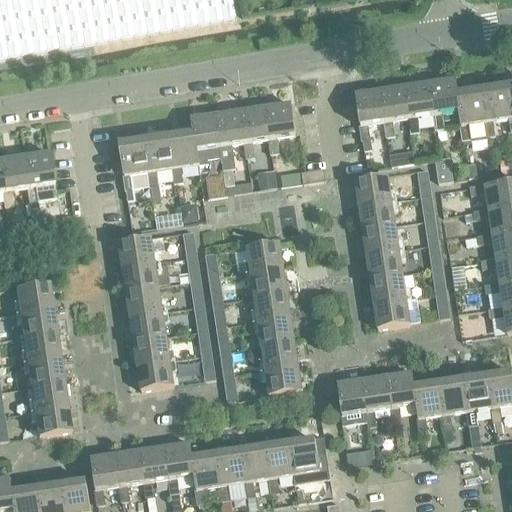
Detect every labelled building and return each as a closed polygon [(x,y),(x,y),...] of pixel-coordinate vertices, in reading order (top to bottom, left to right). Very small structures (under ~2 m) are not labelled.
[(0,0),(0,60),(19,57),(121,40),(234,20),(230,0),(0,0)] [(456,82),(430,86),(435,118),(433,118),(436,133),(438,144),(447,142),(445,132),(444,132),(442,117),(459,114),(457,97),(458,97),(456,82)] [(435,118),(430,86),(406,90),(410,122),(409,122),(411,137),(420,136),(417,121),(433,118),(435,118)] [(492,125),(508,123),(511,122),(506,89),(481,93),(486,126),(484,126),(486,141),(495,139),(492,125)] [(406,90),(381,94),(386,126),(384,126),(386,141),(395,140),(393,125),(409,122),(410,122),(406,90)] [(481,93),(458,97),(457,97),(459,114),(461,130),(460,130),(462,144),(463,144),(464,148),(471,147),(470,143),(486,141),(484,126),(486,126),(481,93)] [(386,126),(381,94),(357,97),(362,129),(360,129),(362,145),(364,155),(372,154),(369,128),(384,126),(386,126)] [(297,139),(292,107),(266,111),(270,143),(269,143),(271,159),(280,158),(278,142),(297,139)] [(266,111),(242,115),(246,146),(244,147),(247,163),(256,161),(254,145),(269,143),(270,143),(266,111)] [(246,146),(242,115),(217,118),(222,150),(221,150),(222,162),(220,162),(221,166),(222,166),(224,180),(224,184),(225,184),(227,198),(253,195),(252,186),(235,189),(233,173),(236,173),(232,148),(244,147),(246,146)] [(193,122),(195,136),(199,168),(207,168),(209,168),(209,164),(220,162),(222,162),(221,150),(222,150),(217,118),(193,122)] [(181,171),(198,168),(199,168),(195,136),(170,140),(175,172),(172,172),(174,187),(183,186),(181,171)] [(158,189),(156,174),(172,172),(175,172),(170,140),(145,143),(150,175),(147,175),(149,187),(149,191),(150,190),(152,202),(153,209),(161,208),(160,201),(158,189)] [(149,187),(147,175),(150,175),(145,143),(119,147),(124,179),(123,179),(125,194),(126,194),(127,205),(135,204),(133,190),(149,187)] [(29,206),(31,222),(33,236),(47,234),(46,227),(42,227),(41,220),(40,220),(37,205),(56,202),(54,188),(49,156),(23,159),(28,191),(26,192),(28,206),(29,206)] [(11,194),(26,192),(28,191),(23,159),(0,162),(0,172),(3,195),(2,195),(4,210),(13,209),(11,194)] [(449,162),(435,164),(437,176),(451,174),(449,162)] [(511,176),(511,162),(499,164),(501,178),(511,176)] [(476,167),(467,168),(469,182),(478,181),(476,167)] [(302,175),(302,176),(304,187),(304,188),(326,184),(324,172),(302,175)] [(275,174),(258,177),(261,193),(277,191),(275,174)] [(418,176),(421,201),(432,200),(428,174),(418,176)] [(451,174),(437,176),(439,188),(453,186),(451,174)] [(281,179),(282,190),(304,187),(302,176),(281,179)] [(224,180),(207,182),(210,201),(227,198),(225,184),(224,184),(224,180)] [(390,180),(357,184),(360,210),(398,204),(396,193),(392,194),(390,180)] [(470,200),(485,198),(487,214),(487,216),(511,212),(511,186),(484,191),(484,189),(469,191),(470,200)] [(435,224),(432,200),(421,201),(425,226),(435,224)] [(399,215),(398,204),(360,210),(364,234),(396,230),(394,215),(399,215)] [(198,210),(181,212),(183,228),(200,225),(198,210)] [(472,217),(464,218),(465,226),(489,223),(491,238),(491,240),(511,236),(511,212),(487,216),(487,214),(472,216),(472,217)] [(61,220),(63,231),(74,229),(73,218),(61,220)] [(439,250),(435,224),(425,226),(428,251),(439,250)] [(24,236),(22,226),(7,228),(9,238),(24,236)] [(364,234),(367,260),(404,254),(403,243),(398,243),(396,230),(364,234)] [(195,234),(184,236),(185,246),(188,261),(199,260),(195,234)] [(477,241),(466,243),(467,251),(492,247),(495,263),(495,264),(511,261),(511,236),(491,240),(491,238),(476,240),(477,241)] [(120,245),(120,246),(124,270),(161,265),(159,254),(155,254),(153,240),(120,245)] [(246,266),(248,276),(285,271),(281,246),(249,251),(251,266),(246,266)] [(432,275),(442,274),(439,250),(428,251),(432,275)] [(404,254),(367,260),(371,284),(403,279),(401,265),(406,264),(404,254)] [(217,256),(206,257),(210,282),(221,280),(217,256)] [(199,260),(188,261),(191,286),(202,284),(199,260)] [(481,274),(496,272),(498,287),(499,289),(511,286),(511,261),(495,264),(495,263),(480,265),(481,274)] [(162,275),(161,265),(124,270),(127,295),(160,290),(158,276),(162,275)] [(249,287),(254,286),(256,300),(289,295),(285,271),(248,276),(249,287)] [(446,298),(442,274),(432,275),(435,300),(446,298)] [(371,284),(374,308),(411,303),(409,292),(405,293),(403,279),(371,284)] [(225,305),(221,280),(210,282),(214,306),(225,305)] [(202,284),(191,286),(195,310),(206,309),(202,284)] [(500,296),(503,312),(502,314),(511,312),(511,286),(499,289),(498,287),(483,290),(485,298),(500,296)] [(18,306),(13,307),(15,316),(52,311),(49,287),(16,292),(18,306)] [(127,295),(131,319),(168,314),(167,303),(162,304),(160,290),(127,295)] [(253,315),(255,325),(292,319),(289,295),(256,300),(258,314),(253,315)] [(439,325),(449,323),(446,298),(435,300),(439,325)] [(408,314),(412,313),(411,303),(374,308),(378,333),(410,329),(408,314)] [(225,305),(214,306),(217,331),(228,329),(225,305)] [(206,309),(195,310),(197,327),(198,335),(210,333),(206,309)] [(56,336),(52,311),(15,316),(16,328),(22,327),(24,340),(56,336)] [(511,338),(511,312),(502,314),(503,312),(487,314),(489,323),(503,321),(506,339),(511,338)] [(481,313),(461,317),(464,332),(484,328),(481,313)] [(168,314),(131,319),(135,344),(167,339),(165,325),(170,324),(168,314)] [(256,336),(261,336),(263,349),(296,344),(292,319),(255,325),(256,336)] [(232,353),(228,329),(217,331),(221,355),(232,353)] [(210,333),(198,335),(202,360),(213,358),(210,333)] [(21,356),(22,366),(60,361),(56,336),(24,340),(26,355),(21,356)] [(135,344),(138,369),(176,363),(174,352),(169,353),(167,339),(135,344)] [(260,364),(262,374),(299,369),(296,344),(263,349),(265,363),(260,364)] [(224,380),(236,378),(232,353),(221,355),(224,380)] [(213,358),(202,360),(206,384),(215,383),(217,383),(213,358)] [(24,378),(29,377),(31,390),(64,385),(60,361),(22,366),(24,378)] [(177,373),(176,363),(138,369),(142,394),(175,389),(172,374),(177,373)] [(303,395),(303,394),(299,369),(262,374),(264,385),(268,385),(271,399),(303,395)] [(511,375),(511,376),(486,379),(491,413),(489,413),(491,427),(493,427),(494,437),(502,436),(499,412),(511,409),(511,375)] [(399,410),(416,408),(413,390),(411,377),(386,380),(390,411),(389,412),(391,427),(401,426),(399,410)] [(239,404),(236,378),(224,380),(228,406),(239,404)] [(474,415),(489,413),(491,413),(486,379),(463,383),(467,416),(466,416),(468,431),(476,429),(474,415)] [(386,380),(362,384),(366,414),(365,415),(367,426),(367,431),(377,429),(375,413),(389,412),(390,411),(386,380)] [(463,383),(439,386),(444,419),(441,420),(443,434),(444,434),(445,445),(452,444),(451,433),(452,433),(449,419),(466,416),(467,416),(463,383)] [(336,388),(341,418),(340,418),(341,430),(367,426),(365,415),(366,414),(362,384),(336,388)] [(28,405),(30,416),(67,410),(64,385),(31,390),(33,404),(28,405)] [(425,422),(441,420),(444,419),(439,386),(413,390),(416,408),(418,422),(416,423),(418,438),(427,437),(425,422)] [(38,440),(71,435),(67,410),(30,416),(32,427),(36,426),(38,440)] [(477,429),(476,429),(468,431),(471,452),(480,451),(477,429)] [(293,446),(290,447),(294,477),(293,478),(294,488),(331,482),(325,441),(316,443),(315,443),(309,444),(308,440),(293,442),(293,446)] [(192,446),(166,450),(170,481),(169,482),(171,497),(172,497),(173,511),(182,511),(178,480),(195,478),(192,460),(194,460),(192,446)] [(277,480),(293,478),(294,477),(290,447),(265,450),(270,481),(269,481),(271,497),(279,496),(277,480)] [(166,450),(141,453),(146,485),(144,485),(146,501),(147,501),(148,511),(156,511),(152,484),(169,482),(170,481),(166,450)] [(246,501),(255,500),(252,484),(269,481),(270,481),(265,450),(241,454),(245,485),(244,485),(246,498),(246,501)] [(141,453),(116,457),(120,489),(119,489),(121,505),(130,504),(128,488),(144,485),(146,485),(141,453)] [(241,454),(217,457),(221,488),(220,488),(222,511),(231,511),(230,500),(246,498),(244,485),(245,485),(241,454)] [(366,455),(362,461),(363,467),(374,466),(374,464),(372,454),(366,455)] [(97,509),(106,507),(104,492),(119,489),(120,489),(116,457),(91,461),(96,493),(94,493),(97,509)] [(220,488),(221,488),(217,457),(194,460),(192,460),(195,478),(197,492),(195,492),(197,508),(206,506),(203,491),(220,488)] [(0,511),(14,511),(13,494),(11,481),(0,482),(0,511)] [(91,511),(88,484),(86,484),(61,487),(65,511),(91,511)] [(65,511),(61,487),(37,491),(40,511),(65,511)] [(40,511),(37,491),(13,494),(14,511),(40,511)]
